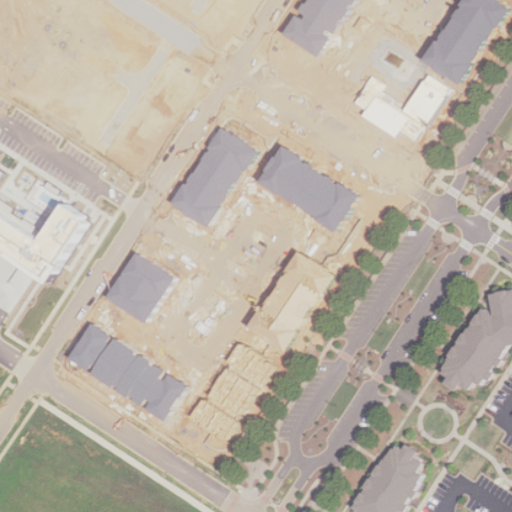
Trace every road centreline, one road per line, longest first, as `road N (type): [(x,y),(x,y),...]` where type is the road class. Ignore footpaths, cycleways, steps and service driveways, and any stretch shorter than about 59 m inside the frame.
road 1 (residential): [(0,429),(287,0)]
road 2 (residential): [(445,208),(297,435),(297,456)]
road 3 (residential): [(314,467),(331,454),(476,229)]
road 4 (residential): [(244,511),(38,374)]
road 5 (residential): [(511,92),(445,208)]
